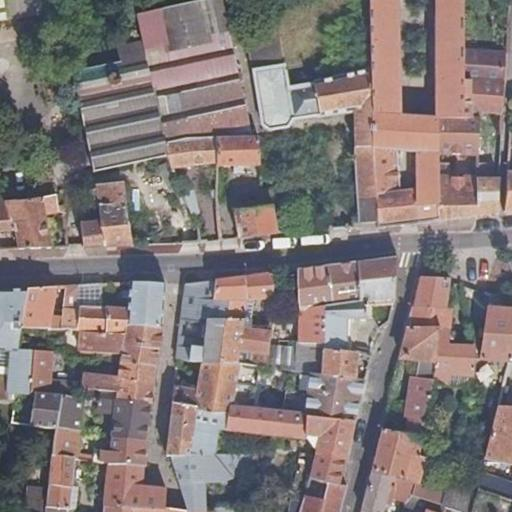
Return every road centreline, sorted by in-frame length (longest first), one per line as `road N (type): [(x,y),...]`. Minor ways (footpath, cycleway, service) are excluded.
road 1 (unclassified): [(349,511),(417,243)]
road 2 (tertiary): [(176,264),(417,243)]
road 3 (residential): [(175,493),(159,464),(176,264)]
road 4 (tertiary): [(0,273),(176,264)]
road 5 (residential): [(501,212),(511,80)]
